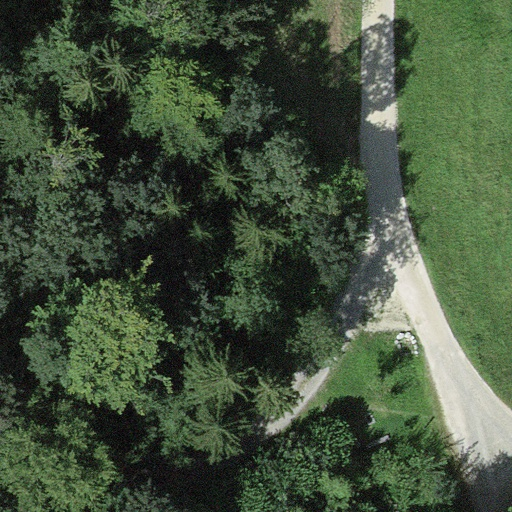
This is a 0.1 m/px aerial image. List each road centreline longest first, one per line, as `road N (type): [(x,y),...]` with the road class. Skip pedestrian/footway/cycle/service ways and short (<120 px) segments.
road 1 (track): [(377,165),(364,254),(303,383),(258,437),(167,472),(94,477),(0,451)]
road 2 (track): [(377,165),(436,347),(511,422)]
road 3 (track): [(483,511),(436,347)]
road 4 (track): [(375,0),(377,165)]
